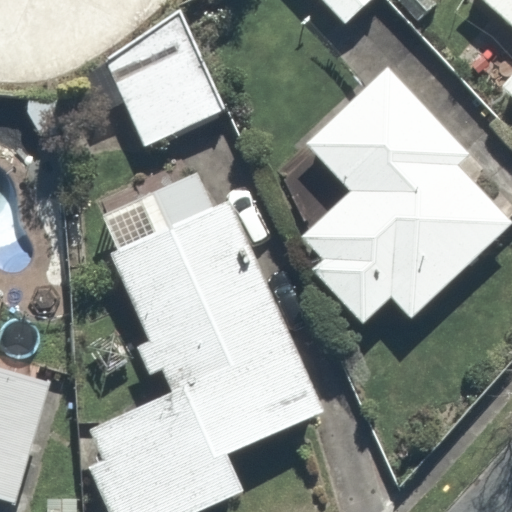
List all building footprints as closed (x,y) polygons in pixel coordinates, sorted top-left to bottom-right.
[(314,0),(339,23),(360,0),(314,0)] [(511,0),(480,0),(511,25),(511,53),(486,86),(511,106),(511,0)] [(191,19),(96,55),(132,150),(227,113),(191,19)] [(336,191),(296,235),(314,251),(302,264),(360,318),(379,297),(409,325),(511,213),(511,187),(371,57),(288,147),(336,191)] [(159,383),(77,416),(91,452),(81,456),(103,511),(187,511),(237,492),(220,448),(320,407),(237,200),(106,252),(139,334),(127,339),(139,370),(151,365),(159,383)] [(0,491),(4,492),(32,365),(0,358),(0,491)]
